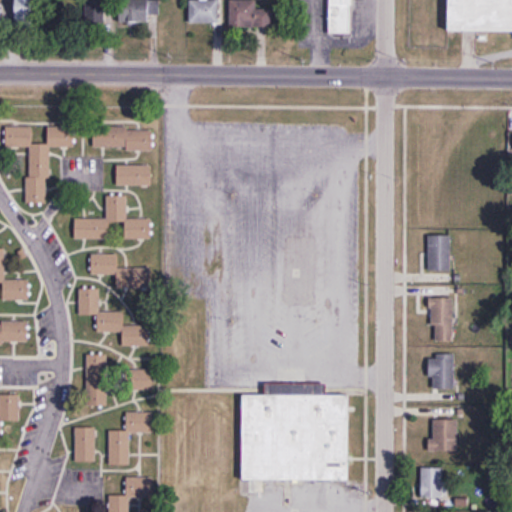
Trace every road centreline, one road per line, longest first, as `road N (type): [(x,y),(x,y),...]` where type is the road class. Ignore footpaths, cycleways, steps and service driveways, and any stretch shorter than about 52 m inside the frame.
road 1 (residential): [(385,77),(366,511)]
road 2 (tertiary): [(385,77),(0,67)]
road 3 (residential): [(0,216),(45,278),(56,321),(58,408),(18,511)]
road 4 (tertiary): [(511,77),(385,77)]
